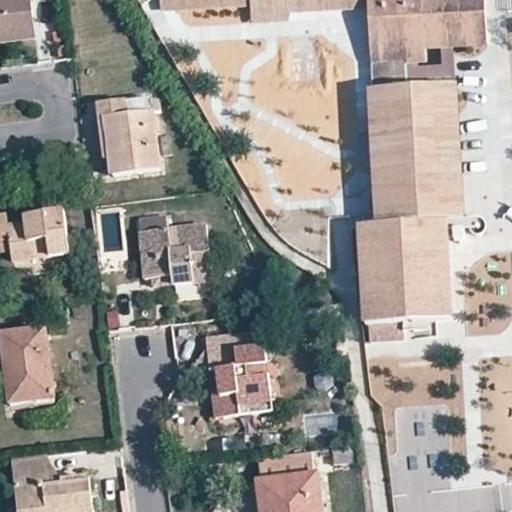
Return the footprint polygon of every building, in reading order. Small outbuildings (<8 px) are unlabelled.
[(0,0),(0,33),(34,30),(30,0),(0,0)] [(160,0),(162,13),(251,9),(252,25),(289,23),(288,15),(368,11),(367,0),(160,0)] [(372,68),(406,67),(419,66),(426,65),(425,52),(440,51),(453,51),(487,48),(484,0),(367,0),(368,11),(372,68)] [(0,45),(35,40),(34,30),(0,33),(0,45)] [(406,67),(407,91),(449,89),(448,79),(455,78),(453,51),(440,51),(442,67),(419,69),(419,66),(406,67)] [(379,226),(445,222),(463,222),(455,88),(449,89),(407,91),(372,94),(379,226)] [(113,177),(162,170),(153,99),(99,106),(106,161),(110,160),(113,177)] [(27,217),(46,214),(45,203),(25,206),(27,217)] [(29,244),(32,261),(70,257),(65,212),(46,214),(27,217),(28,224),(9,226),(12,245),(29,244)] [(0,251),(12,251),(12,245),(9,226),(8,215),(0,216),(0,251)] [(142,234),(170,230),(168,217),(141,220),(142,234)] [(361,228),(362,243),(367,326),(451,322),(445,222),(379,226),(361,228)] [(175,277),(176,285),(213,281),(207,226),(170,230),(142,234),(147,279),(153,278),(175,277)] [(14,263),(32,261),(29,244),(12,245),(12,251),(14,263)] [(154,288),(176,285),(175,277),(153,278),(154,288)] [(13,403),(55,399),(47,331),(4,336),(13,403)] [(242,409),(273,405),(265,333),(235,337),(237,351),(210,354),(213,373),(219,373),(225,419),(242,416),(242,409)] [(237,351),(235,337),(208,340),(210,354),(237,351)] [(216,420),(225,419),(219,373),(213,373),(210,374),(216,420)] [(243,419),(274,415),(273,405),(242,409),(242,416),(243,419)] [(347,464),(361,463),(359,451),(358,446),(341,448),(345,457),(347,464)] [(341,448),(334,449),(336,466),(347,464),(345,457),(341,448)] [(65,484),(49,456),(13,460),(17,490),(19,511),(94,511),(91,481),(65,484)] [(321,511),(318,479),(259,484),(262,511),(321,511)]
